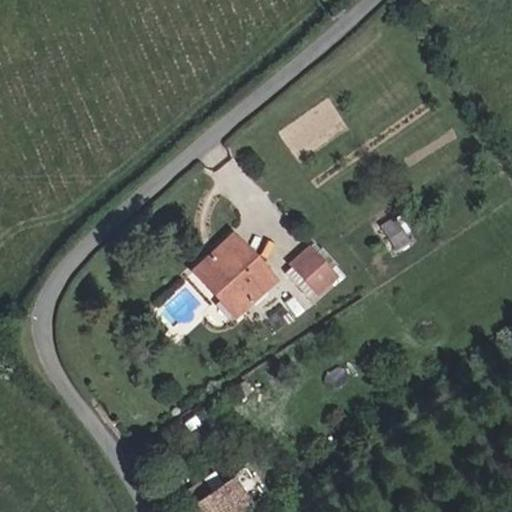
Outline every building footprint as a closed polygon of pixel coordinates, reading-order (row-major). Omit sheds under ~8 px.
[(207,263),(233,302),(279,270),(255,231),(207,263)] [(287,262),(316,296),(339,277),(310,242),(287,262)] [(288,284),(279,270),(233,302),(242,316),(288,284)] [(117,437),(132,455),(149,444),(137,425),(117,437)] [(153,450),(149,444),(132,455),(136,462),(153,450)] [(188,511),(243,511),(259,501),(244,472),(204,500),(197,490),(181,501),(188,511)] [(268,496),(259,501),(266,511),(274,506),(268,496)]
